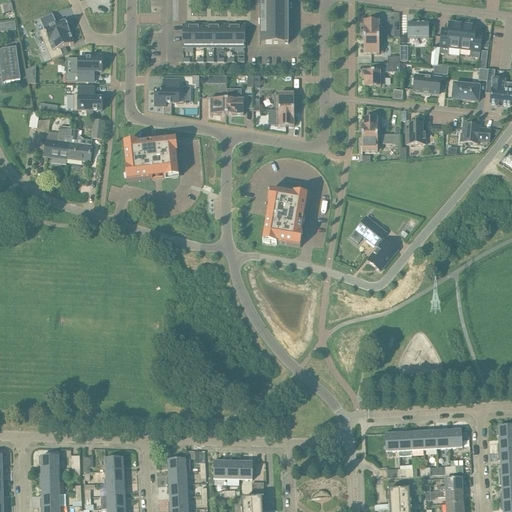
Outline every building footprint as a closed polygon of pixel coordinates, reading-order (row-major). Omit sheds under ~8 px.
[(264,0),(261,0),(261,8),(264,8),(264,15),(261,15),(261,23),(264,23),(264,36),(260,36),(260,44),(288,44),(288,0),(264,0)] [(70,34),(65,22),(57,25),(53,15),(40,21),(44,30),(39,32),(44,44),(70,34)] [(364,22),(364,39),(383,39),(383,24),(379,24),(379,22),(364,22)] [(429,39),(429,24),(408,24),(408,39),(429,39)] [(441,37),(439,55),(448,56),(459,57),(460,49),(463,26),(450,24),(449,29),(442,28),(441,37)] [(193,47),(193,25),(183,25),(183,47),(193,47)] [(193,25),(193,47),(204,47),(204,25),(193,25)] [(214,47),(214,25),(204,25),(204,47),(214,47)] [(224,47),(224,25),(214,25),(214,47),(224,47)] [(234,47),(234,25),(224,25),(224,47),(234,47)] [(245,47),(245,25),(234,25),(234,47),(245,47)] [(463,26),(460,49),(471,51),(470,58),(479,60),(481,42),(482,36),(482,33),(475,32),(476,27),(463,26)] [(51,61),(52,61),(63,56),(60,50),(74,45),(70,34),(44,44),(50,59),(51,61)] [(364,39),(364,55),(379,55),(379,54),(383,54),(383,39),(364,39)] [(0,50),(0,68),(2,84),(3,84),(5,83),(20,81),(16,50),(4,51),(0,52),(0,50)] [(94,83),(94,73),(102,73),(102,62),(103,62),(103,57),(101,57),(92,56),(92,60),(73,59),(73,75),(66,75),(66,82),(94,83)] [(403,65),(400,65),(400,64),(388,64),(389,73),(403,73),(403,67),(403,65)] [(36,67),(26,71),(28,85),(35,85),(36,67)] [(441,67),(440,75),(448,76),(448,68),(441,67)] [(478,81),(487,82),(488,71),(480,70),(478,81)] [(488,71),(487,82),(491,83),(492,77),(494,77),(495,71),(488,71)] [(364,73),(364,88),(381,88),(381,87),(385,87),(384,73),(364,73)] [(220,85),(227,85),(227,76),(226,76),(217,76),(217,82),(220,85)] [(439,96),(440,79),(415,76),(413,93),(439,96)] [(264,87),(264,77),(254,77),(254,87),(264,87)] [(492,89),(490,105),(496,105),(496,107),(502,108),(502,106),(511,107),(511,103),(511,102),(511,84),(504,83),(504,81),(493,79),(492,89)] [(184,88),(179,88),(179,81),(164,81),(164,91),(155,91),(155,102),(154,107),(157,107),(166,108),(166,104),(183,105),(184,88)] [(478,103),(480,87),(454,84),(452,100),(478,103)] [(93,112),(102,112),(102,99),(94,99),(94,89),(79,88),(79,96),(74,96),(74,112),(86,112),(93,112)] [(393,91),(393,99),(402,100),(402,92),(393,91)] [(278,96),(274,96),(275,111),(294,111),(294,94),(278,94),(278,96)] [(210,101),(210,116),(227,116),(227,97),(211,97),(211,101),(210,101)] [(242,97),(227,97),(227,116),(243,116),(243,101),(242,101),(242,97)] [(275,111),(268,111),(268,126),(275,126),(279,126),(279,128),(294,128),(294,111),(275,111)] [(71,128),(79,129),(80,119),(73,118),(71,128)] [(362,120),(362,136),(381,136),(381,121),(377,121),(377,119),(362,120)] [(38,121),(36,132),(48,134),(48,136),(47,142),(46,142),(45,142),(47,142),(45,157),(44,157),(52,159),(52,157),(67,159),(69,144),(70,139),(71,130),(71,129),(59,128),(59,130),(58,134),(49,134),(50,121),(46,121),(38,120),(38,121)] [(104,122),(93,121),(91,140),(102,141),(104,122)] [(422,133),(422,124),(409,124),(409,131),(406,131),(406,146),(426,146),(426,133),(422,133)] [(479,129),(480,126),(463,125),(462,135),(461,135),(460,143),(478,145),(478,142),(490,144),(491,131),(479,129)] [(69,144),(67,159),(82,161),(82,162),(91,163),(89,163),(92,141),(83,140),(82,146),(77,145),(78,136),(79,131),(71,130),(70,139),(69,144)] [(362,136),(362,153),(377,153),(377,151),(381,151),(381,145),(395,145),(395,147),(400,147),(400,136),(395,136),(381,136),(362,136)] [(131,144),(124,145),(126,168),(125,169),(126,169),(128,183),(179,177),(175,141),(173,141),(138,144),(138,143),(137,143),(138,145),(131,146),(131,144)] [(511,148),(501,163),(511,170),(511,148)] [(349,181),(345,195),(378,204),(382,190),(349,181)] [(391,210),(391,211),(407,216),(413,209),(413,210),(418,204),(421,207),(424,204),(425,205),(428,202),(427,202),(430,198),(416,186),(412,191),(411,192),(411,191),(405,186),(401,191),(398,188),(393,195),(395,196),(399,200),(398,203),(391,210)] [(308,199),(294,197),(294,198),(271,194),(268,208),(269,208),(263,246),(277,248),(277,247),(301,251),(303,237),(302,237),(308,199)] [(367,219),(356,232),(364,238),(369,242),(378,249),(377,250),(367,262),(380,272),(381,272),(397,251),(382,239),(386,234),(367,219)] [(499,436),(499,441),(511,439),(511,427),(497,428),(497,436),(499,436)] [(448,432),(449,450),(462,449),(461,430),(452,430),(453,432),(448,432)] [(423,434),(424,451),(437,450),(436,431),(428,432),(428,433),(423,434)] [(437,450),(449,450),(448,432),(444,433),(444,431),(436,431),(437,450)] [(412,452),(424,451),(423,434),(419,434),(419,432),(411,433),(412,452)] [(398,435),(399,452),(412,452),(411,433),(403,433),(403,435),(398,435)] [(386,453),(399,452),(398,435),(394,435),(394,434),(385,434),(386,453)] [(498,445),(498,453),(511,452),(511,439),(499,441),(499,445),(498,445)] [(501,466),(511,465),(511,452),(498,453),(499,461),(500,461),(501,466)] [(41,471),(59,470),(58,457),(39,458),(40,466),(41,466),(41,471)] [(80,457),(71,457),(71,465),(71,470),(75,469),(75,470),(80,470),(80,457)] [(84,458),(84,474),(90,474),(90,469),(93,469),(92,458),(84,458)] [(105,460),(106,473),(124,472),(123,467),(125,467),(124,459),(105,460)] [(169,474),(185,473),(189,473),(189,460),(167,461),(167,470),(169,470),(169,474)] [(227,481),(227,463),(223,463),(223,462),(214,461),(214,480),(210,480),(210,486),(215,486),(215,480),(227,481)] [(227,481),(239,481),(240,462),(232,462),(232,463),(227,463),(227,481)] [(247,489),(247,497),(253,496),(252,484),(252,481),(252,464),(248,464),(248,462),(240,462),(239,481),(239,489),(247,489)] [(450,468),(451,476),(456,476),(456,475),(463,475),(463,462),(450,463),(450,468)] [(511,477),(511,465),(501,466),(501,470),(499,470),(500,478),(511,477)] [(451,476),(450,468),(445,468),(438,469),(438,476),(451,476)] [(40,483),(59,483),(59,470),(41,471),(41,475),(40,475),(40,483)] [(400,479),(400,470),(387,471),(387,479),(400,479)] [(106,473),(107,485),(126,484),(125,476),(124,476),(124,472),(106,473)] [(167,479),(168,487),(186,486),(185,473),(169,474),(169,478),(167,479)] [(502,491),(511,490),(511,477),(500,478),(500,486),(502,486),(502,491)] [(437,488),(437,494),(444,493),(462,492),(462,487),(464,487),(463,479),(444,480),(445,487),(437,488)] [(59,495),(59,483),(40,483),(40,491),(42,491),(42,496),(59,495)] [(126,484),(107,485),(108,498),(125,497),(125,492),(126,492),(126,484)] [(253,496),(263,496),(264,484),(252,484),(253,496)] [(170,494),(170,499),(187,498),(186,486),(168,487),(168,495),(170,494)] [(511,490),(502,491),(502,495),(501,495),(501,503),(511,502),(511,490)] [(390,511),(409,511),(408,491),(387,492),(389,492),(390,511)] [(445,498),(445,505),(465,504),(464,496),(463,496),(462,492),(444,493),(437,494),(437,499),(445,498)] [(41,508),(60,508),(59,495),(42,496),(42,500),(40,500),(41,508)] [(108,498),(108,510),(127,509),(127,501),(125,501),(125,497),(108,498)] [(187,498),(170,499),(170,503),(169,504),(169,511),(187,511),(187,498)] [(263,499),(242,500),(242,511),(261,511),(261,499),(263,499)] [(511,511),(511,502),(501,503),(501,511),(503,511),(511,511)]
